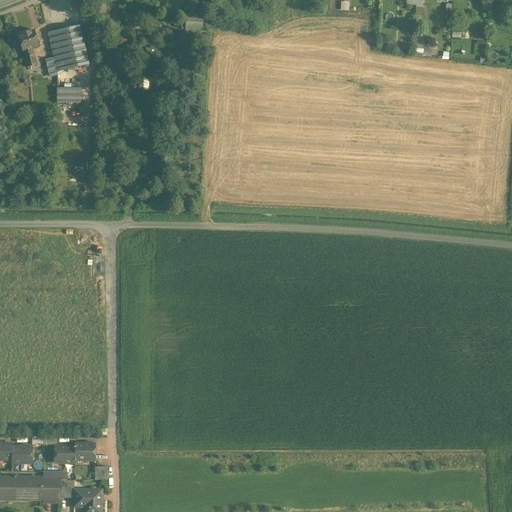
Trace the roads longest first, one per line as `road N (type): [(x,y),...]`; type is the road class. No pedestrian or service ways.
road 1 (unclassified): [(0,224),(220,223),(511,246)]
road 2 (track): [(115,511),(107,225)]
